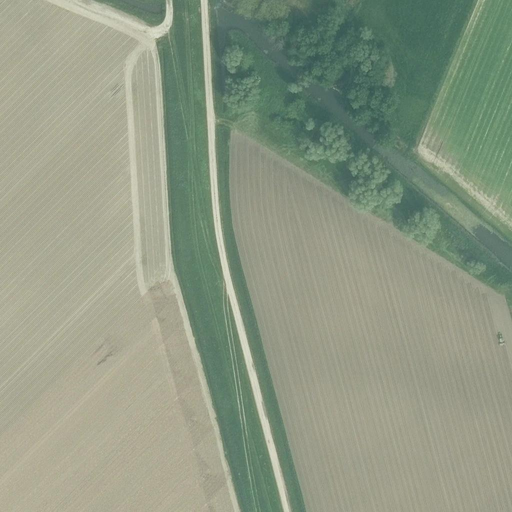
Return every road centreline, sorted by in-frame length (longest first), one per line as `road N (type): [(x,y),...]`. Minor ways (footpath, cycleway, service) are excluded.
road 1 (track): [(202,0),(224,267),(288,511)]
road 2 (track): [(168,0),(169,16),(157,31),(72,0)]
